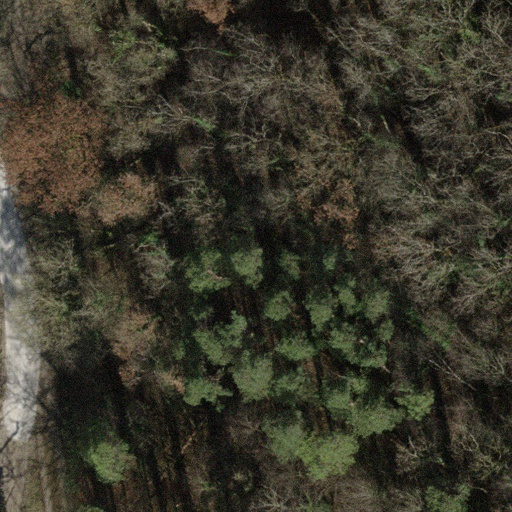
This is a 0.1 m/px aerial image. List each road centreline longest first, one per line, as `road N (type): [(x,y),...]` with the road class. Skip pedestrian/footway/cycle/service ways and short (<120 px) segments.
road 1 (track): [(0,217),(24,323),(0,486)]
road 2 (track): [(54,511),(49,428),(24,323)]
